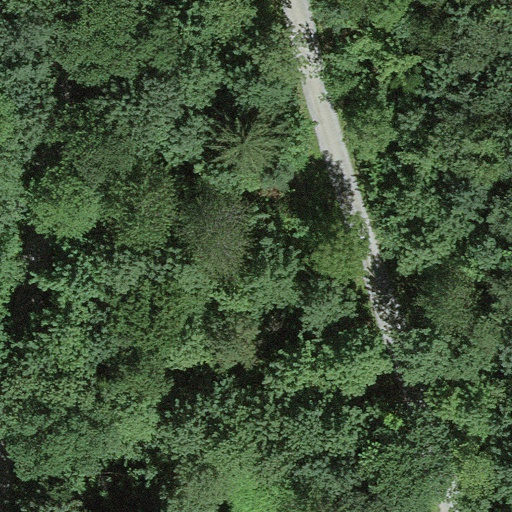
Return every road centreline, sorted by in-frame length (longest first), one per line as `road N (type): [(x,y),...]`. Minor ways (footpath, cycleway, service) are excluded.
road 1 (track): [(293,0),(452,511)]
road 2 (track): [(0,368),(73,0)]
